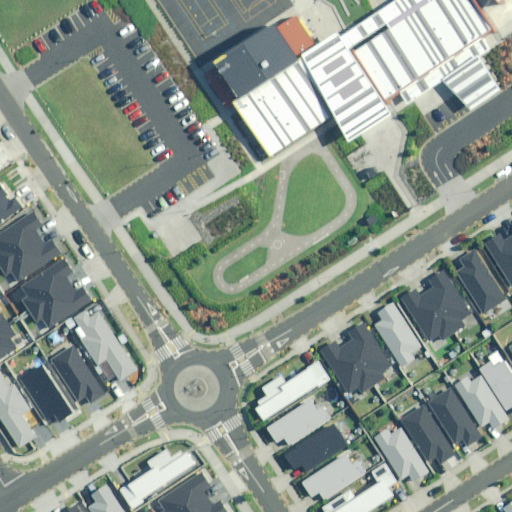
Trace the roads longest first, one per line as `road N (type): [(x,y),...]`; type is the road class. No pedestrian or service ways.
road 1 (tertiary): [(221,368),(511,183)]
road 2 (residential): [(0,94),(179,360)]
road 3 (residential): [(11,497),(168,399)]
